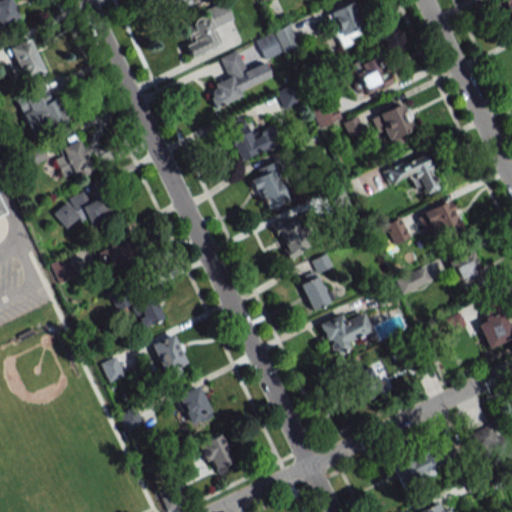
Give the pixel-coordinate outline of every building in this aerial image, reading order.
[(0,0),(0,24),(17,19),(10,0),(0,0)] [(511,0),(500,0),(511,23),(511,22),(511,0)] [(351,1),(324,12),(339,47),(366,36),(351,1)] [(231,20),(224,4),(180,21),(188,41),(183,44),(188,58),(219,45),(212,28),(231,20)] [(253,39),(262,60),(280,52),(279,52),(296,45),(288,25),(253,39)] [(6,48),(22,78),(42,67),(26,38),(6,48)] [(218,58),(227,79),(204,89),(211,105),(271,79),(263,62),(244,70),(235,50),(218,58)] [(374,53),(349,67),(364,95),(389,81),(374,53)] [(298,100),(289,83),(273,92),(282,109),(298,100)] [(14,99),(31,136),(65,120),(48,84),(14,99)] [(371,115),(385,148),(414,135),(400,102),(371,115)] [(310,109),(315,126),(338,120),(333,103),(310,109)] [(275,146),(269,129),(247,136),(242,120),(224,125),(235,159),(275,146)] [(63,179),(91,164),(77,138),(49,154),(63,179)] [(423,153),(381,170),(387,184),(407,176),(412,189),(419,186),(422,194),(438,188),(423,153)] [(288,199),(272,162),(254,169),(257,176),(249,179),(262,210),(288,199)] [(51,207),(60,228),(84,218),(88,229),(111,219),(101,196),(88,202),(84,193),(51,207)] [(430,241),(460,229),(449,199),(418,211),(430,241)] [(304,251),(290,216),(270,224),(285,259),(304,251)] [(392,244),(407,238),(398,218),(383,224),(392,244)] [(135,259),(125,237),(95,252),(105,274),(135,259)] [(482,279),(471,251),(448,260),(459,288),(482,279)] [(65,262),(52,269),(59,282),(72,276),(65,262)] [(331,300),(317,272),(296,282),(310,310),(331,300)] [(119,295),(111,299),(117,311),(125,307),(119,295)] [(161,318),(152,295),(130,304),(139,327),(161,318)] [(511,336),(500,310),(474,322),(486,349),(511,336)] [(317,323),(329,352),(371,334),(361,313),(342,321),(339,314),(317,323)] [(185,362),(170,333),(147,344),(162,374),(185,362)] [(98,363),(107,382),(122,375),(114,356),(98,363)] [(384,389),(371,362),(347,374),(361,401),(384,389)] [(174,394),(188,424),(210,414),(196,385),(174,394)] [(209,474),(231,466),(220,434),(198,442),(209,474)] [(399,485),(434,467),(425,450),(390,467),(399,485)] [(449,511),(447,507),(443,509),(440,501),(413,511),(449,511)]
